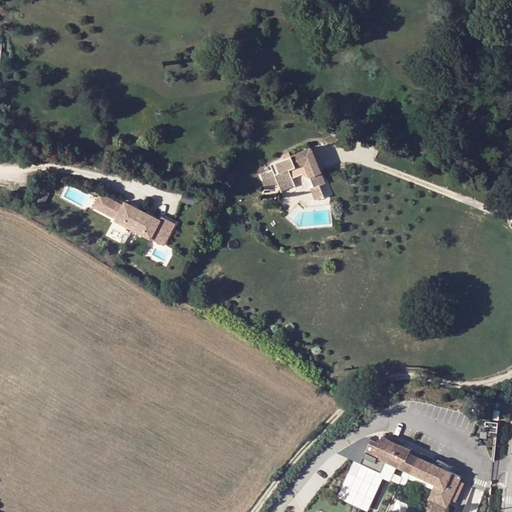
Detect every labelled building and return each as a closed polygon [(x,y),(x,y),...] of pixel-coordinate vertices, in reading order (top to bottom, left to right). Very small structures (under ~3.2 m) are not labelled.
[(268,164),(270,170),(259,174),(263,185),(276,185),(277,186),(279,191),(292,186),(290,179),(300,174),(301,177),(304,178),(306,177),(311,187),(313,193),(318,191),(316,185),(322,182),(308,148),(289,156),(282,159),(268,164)] [(276,185),(263,185),(259,194),(274,194),(277,186),(276,185)] [(307,188),(312,202),(322,198),(318,191),(313,193),(311,187),(307,188)] [(115,221),(163,246),(174,223),(161,217),(159,220),(124,202),(122,206),(100,194),(93,207),(116,219),(115,221)] [(496,420),(488,417),(486,422),(493,426),(496,420)] [(397,467),(433,487),(423,511),(413,506),(410,511),(444,511),(463,473),(453,468),(454,465),(383,431),(381,436),(379,435),(375,441),(370,438),(365,451),(386,462),(397,467)] [(365,451),(370,438),(364,437),(338,453),(354,462),(359,465),(365,451)] [(365,511),(368,511),(383,480),(390,483),(397,467),(386,462),(381,474),(359,465),(354,462),(337,499),(365,511)]
